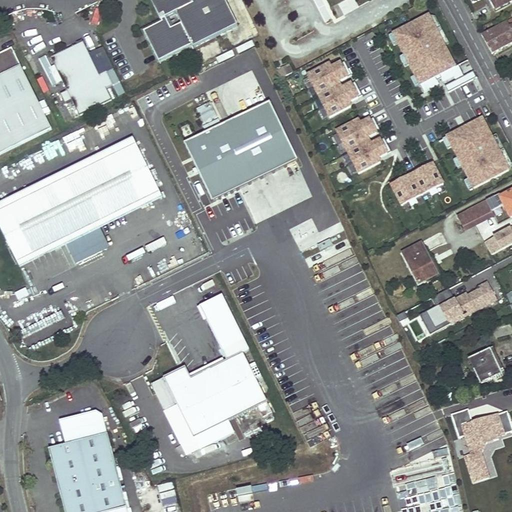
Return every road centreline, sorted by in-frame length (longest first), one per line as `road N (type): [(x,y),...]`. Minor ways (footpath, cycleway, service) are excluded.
road 1 (unclassified): [(23,511),(18,390),(0,344)]
road 2 (unknown): [(127,367),(171,454),(193,459),(219,451)]
road 3 (residential): [(511,108),(454,0)]
